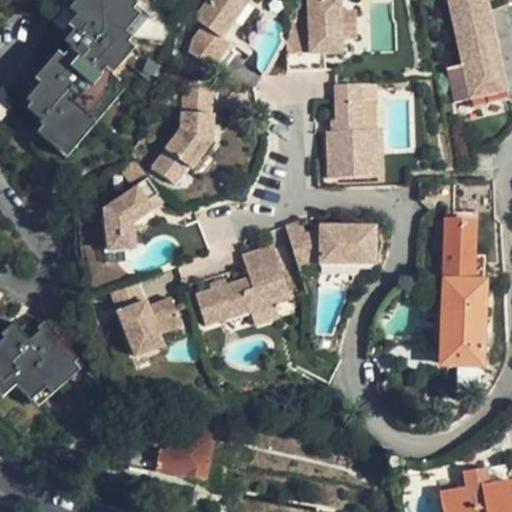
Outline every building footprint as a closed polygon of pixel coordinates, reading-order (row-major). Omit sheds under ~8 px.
[(70,45),(26,97),(46,115),(41,123),(67,145),(114,92),(118,95),(126,85),(107,68),(132,38),(117,25),(136,3),(132,0),(74,0),(69,7),(81,19),(64,40),(70,45)] [(196,52),(218,68),(235,47),(238,43),(227,35),(252,2),(250,0),(210,0),(205,9),(205,17),(208,21),(196,35),(196,52)] [(348,37),(347,8),(346,0),(314,0),(315,25),(297,26),(291,38),(291,68),(319,68),(319,51),(330,50),(348,50),(348,37)] [(511,98),(511,83),(493,0),(456,0),(468,48),(474,47),(477,60),(454,67),(461,102),(479,98),(482,106),(511,98)] [(363,8),(347,8),(348,37),(363,37),(363,8)] [(235,47),(218,68),(234,80),(251,59),(235,47)] [(319,51),(319,68),(330,68),(330,50),(319,51)] [(384,179),(385,130),(373,130),(374,98),(385,98),(385,85),(341,85),(341,131),(332,132),(332,179),(384,179)] [(0,95),(0,122),(14,105),(8,87),(0,95)] [(200,163),(202,161),(219,140),(223,135),(225,110),(220,110),(220,89),(192,89),(192,125),(161,159),(184,179),(198,162),(200,163)] [(373,130),(385,130),(385,98),(374,98),(373,130)] [(219,140),(202,161),(214,169),(230,149),(219,140)] [(131,163),(141,178),(152,171),(140,153),(131,163)] [(114,241),(139,239),(138,216),(157,203),(152,196),(164,189),(153,172),(152,171),(141,178),(143,180),(111,200),(114,241)] [(152,196),(157,203),(168,196),(164,189),(152,196)] [(138,216),(145,226),(164,214),(157,203),(138,216)] [(319,255),(313,230),(311,222),(293,226),(301,260),(319,255)] [(325,222),(323,228),(322,260),(376,264),(379,227),(325,222)] [(446,223),(443,282),(470,282),(472,253),(473,224),(446,223)] [(322,260),(323,228),(313,230),(319,255),(322,260)] [(253,311),(256,317),(277,312),(276,305),(293,301),(280,247),(248,255),(254,277),(199,290),(207,321),(253,311)] [(470,282),(483,283),(485,252),(472,253),(470,282)] [(322,279),(322,260),(319,255),(301,260),(306,283),(322,279)] [(135,349),(165,339),(161,328),(185,320),(175,292),(152,299),(144,274),(114,283),(135,349)] [(470,282),(443,282),(440,348),(440,366),(478,366),(483,283),(470,282)] [(277,312),(256,317),(258,328),(280,321),(277,312)] [(161,328),(165,339),(188,332),(185,320),(161,328)] [(81,371),(58,348),(51,353),(40,343),(29,354),(15,340),(2,350),(6,356),(0,361),(0,399),(4,403),(12,396),(32,417),(81,371)] [(328,392),(343,368),(310,349),(295,373),(328,392)] [(154,426),(170,429),(171,427),(174,413),(174,409),(158,406),(154,426)] [(126,407),(106,412),(106,414),(92,421),(101,451),(137,440),(126,407)] [(171,427),(204,434),(210,435),(213,421),(174,413),(171,427)] [(206,439),(204,434),(171,427),(170,429),(165,454),(158,453),(158,450),(133,444),(129,466),(154,472),(155,469),(182,476),(182,477),(200,481),(209,440),(206,439)] [(511,511),(511,481),(485,486),(482,469),(460,473),(463,490),(435,495),(438,511),(511,511)]
